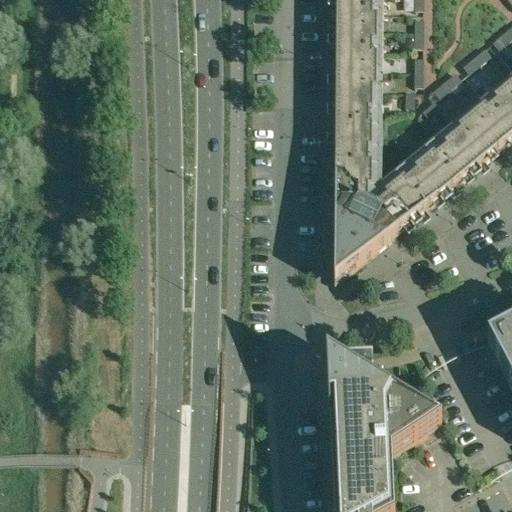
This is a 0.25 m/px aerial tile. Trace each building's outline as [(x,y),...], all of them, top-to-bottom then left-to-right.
[(334,292),(395,241),(511,144),(511,84),(454,132),(426,155),(433,163),(371,214),(371,134),(382,134),(382,98),(382,0),(336,0),(335,138),(334,292)] [(511,0),(503,0),(511,10),(511,0)] [(424,2),(415,2),(415,16),(423,16),(424,2)] [(415,26),(415,40),(423,40),(423,26),(415,26)] [(511,31),(503,39),(509,46),(511,42),(511,31)] [(503,39),(492,48),(498,55),(509,46),(503,39)] [(423,54),(423,40),(415,40),(415,54),(423,54)] [(484,54),(474,63),(479,70),(490,61),(484,54)] [(479,70),(474,63),(463,72),(468,79),(479,70)] [(414,64),(414,78),(423,78),(423,64),(414,64)] [(423,78),(414,78),(414,93),(423,92),(423,78)] [(455,79),(444,88),(450,94),(461,85),(455,79)] [(439,103),(450,94),(444,88),(433,97),(439,103)] [(405,99),(405,113),(414,113),(414,99),(405,99)] [(433,108),(422,117),(428,124),(439,114),(433,108)] [(511,333),(487,347),(511,395),(511,333)] [(326,372),(328,417),(332,511),(393,511),(392,464),(441,432),(373,397),(372,379),(348,380),(349,382),(349,384),(326,372)]
